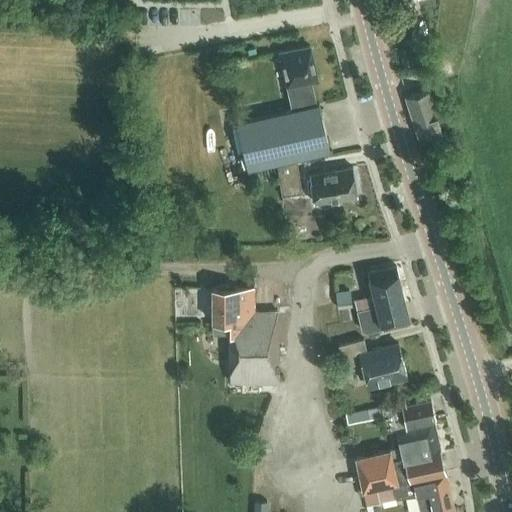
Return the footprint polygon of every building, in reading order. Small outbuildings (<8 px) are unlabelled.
[(310,46),(280,52),(293,109),(318,104),(313,80),(317,79),(310,48),(310,46)] [(410,48),(400,46),(406,73),(421,69),(419,60),(413,61),(410,48)] [(428,89),(405,95),(417,135),(440,128),(428,89)] [(293,109),(237,121),(247,168),(272,162),(276,161),(296,157),(329,150),(319,104),(318,104),(293,109)] [(301,192),(296,157),(276,161),(281,195),(301,192)] [(275,176),(272,162),(247,168),(250,182),(275,176)] [(357,195),(353,167),(352,166),(309,173),(314,202),(357,195)] [(396,265),(368,271),(374,293),(354,297),(361,327),(367,333),(410,321),(396,265)] [(212,287),(212,321),(212,334),(229,334),(229,381),(236,381),(236,394),(241,394),(241,381),(278,381),(278,310),(253,310),(253,287),(229,287),(226,284),(220,284),(217,287),(212,287)] [(350,297),(336,299),(338,307),(351,306),(350,297)] [(364,338),(338,344),(343,366),(362,361),(368,385),(407,375),(398,343),(367,351),(364,338)] [(389,403),(381,405),(383,416),(384,415),(387,429),(406,424),(435,418),(431,399),(406,405),(405,401),(390,405),(389,403)] [(367,408),(345,413),(347,423),(369,419),(367,408)] [(376,485),(393,482),(446,470),(434,420),(396,428),(400,446),(389,449),(355,457),(362,489),(376,485)] [(446,472),(393,483),(396,497),(417,492),(421,511),(436,511),(454,508),(451,492),(446,472)] [(376,485),(362,489),(365,503),(380,500),(376,485)] [(254,499),(253,511),(267,511),(268,500),(254,499)]
